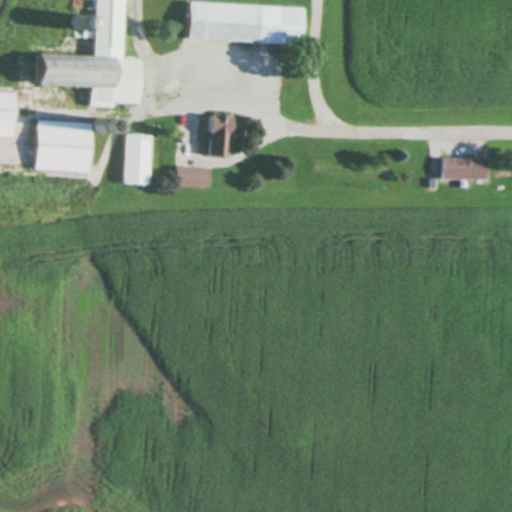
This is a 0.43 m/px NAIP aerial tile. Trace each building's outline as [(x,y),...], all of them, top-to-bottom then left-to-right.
[(123,0),(121,60),(140,61),(137,108),(85,105),(86,88),(32,85),(34,54),(90,57),(90,40),(62,38),(63,0),(123,0)] [(300,46),(183,41),(184,4),(301,9),(300,46)] [(0,92),(12,93),(11,138),(0,137),(0,92)] [(206,157),(207,116),(232,117),(231,137),(222,137),(221,157),(206,157)] [(89,124),(87,173),(32,172),(33,123),(89,124)] [(146,186),(119,186),(119,136),(147,136),(146,186)] [(438,180),(438,159),(483,159),(483,180),(438,180)] [(174,188),(174,169),(207,169),(207,188),(174,188)]
